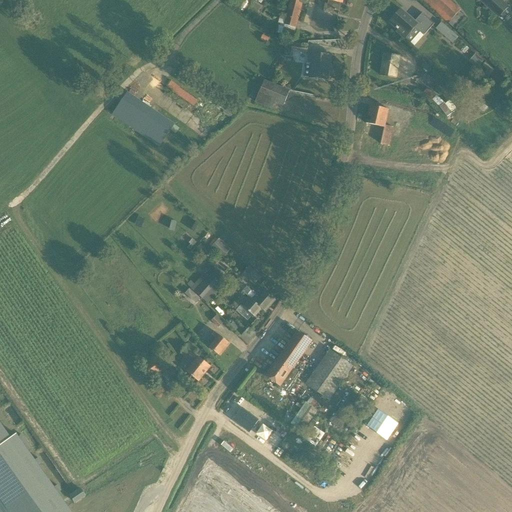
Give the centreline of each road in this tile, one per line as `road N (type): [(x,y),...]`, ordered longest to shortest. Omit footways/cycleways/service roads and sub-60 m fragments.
road 1 (unclassified): [(217,392),(295,289),(312,250),(348,142),(372,0)]
road 2 (unclassified): [(217,392),(156,511)]
